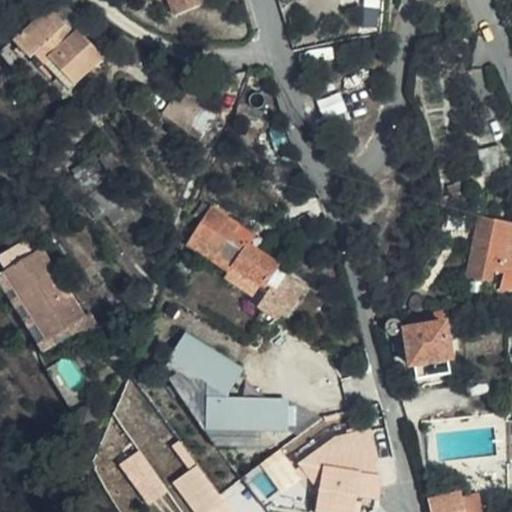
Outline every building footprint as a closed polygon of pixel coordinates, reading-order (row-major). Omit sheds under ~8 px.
[(204,0),(170,0),(177,15),(206,3),(204,0)] [(55,76),(56,77),(63,70),(75,82),(104,55),(79,29),(72,35),(63,26),(66,22),(51,6),(14,40),(51,79),(55,76)] [(63,70),(56,77),(69,90),(77,83),(75,82),(63,70)] [(174,101),(165,114),(177,122),(186,111),(187,112),(199,94),(202,91),(190,83),(184,90),(189,94),(180,106),(174,101)] [(186,111),(177,122),(205,143),(219,113),(208,104),(210,102),(199,94),(187,112),(186,111)] [(263,114),(263,108),(259,103),(254,102),(248,103),(245,109),(245,114),(248,118),(253,120),(259,118),(263,114)] [(503,170),(490,146),(472,155),(485,179),(503,170)] [(114,202),(88,161),(79,167),(73,170),(99,211),(114,202)] [(76,162),(70,165),(73,170),(79,167),(76,162)] [(468,203),(465,194),(445,198),(447,208),(468,203)] [(114,202),(99,211),(106,222),(121,213),(114,202)] [(190,236),(188,243),(229,270),(233,263),(265,284),(278,265),(245,244),(231,234),(238,224),(211,206),(190,236)] [(500,265),(508,226),(482,221),(469,274),(490,278),(493,264),(500,265)] [(233,263),(229,270),(241,279),(242,288),(263,303),(268,295),(288,265),(249,239),(245,244),(278,265),(265,284),(233,263)] [(34,258),(0,281),(0,282),(31,327),(45,348),(49,344),(79,323),(34,258)] [(182,259),(177,273),(206,297),(217,284),(183,258),(182,259)] [(174,270),(177,273),(182,259),(174,270)] [(0,282),(0,300),(36,353),(45,348),(31,327),(0,282)] [(263,303),(284,317),(296,299),(282,290),(275,300),(268,295),(263,303)] [(444,307),(404,315),(406,331),(447,323),(444,307)] [(453,361),(447,323),(406,331),(413,368),(416,368),(418,380),(452,374),(449,362),(453,361)] [(289,397),(231,395),(246,369),(189,332),(170,366),(183,374),(174,378),(219,445),(262,445),(262,427),(290,428),(289,397)] [(322,489),(317,511),(356,511),(361,495),(381,497),(384,476),(377,475),(373,428),(350,432),(334,439),(301,463),(322,489)] [(170,492),(142,451),(122,465),(150,505),(170,492)] [(210,511),(224,502),(199,466),(175,482),(196,511),(210,511)] [(485,511),(481,491),(466,494),(469,511),(485,511)] [(433,501),(435,511),(469,511),(466,494),(433,501)]
